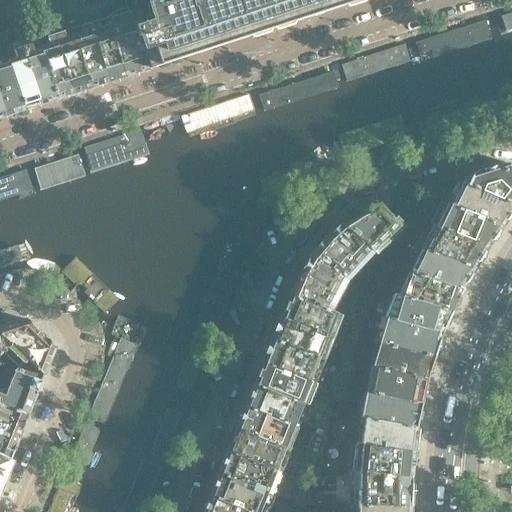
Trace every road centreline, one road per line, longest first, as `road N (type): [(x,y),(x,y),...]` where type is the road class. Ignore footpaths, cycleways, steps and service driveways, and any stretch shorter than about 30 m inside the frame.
road 1 (residential): [(173,511),(273,263),(299,225),(334,195),(375,176),(496,140),(511,143)]
road 2 (residential): [(457,0),(0,151)]
road 3 (primary): [(456,511),(461,412),(485,329),(511,286)]
road 4 (residential): [(62,320),(77,358),(16,511)]
